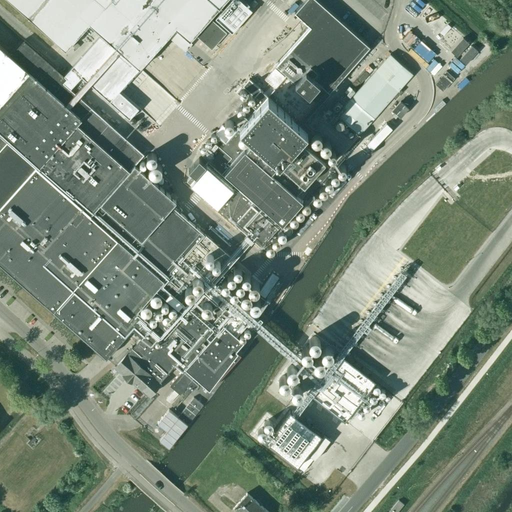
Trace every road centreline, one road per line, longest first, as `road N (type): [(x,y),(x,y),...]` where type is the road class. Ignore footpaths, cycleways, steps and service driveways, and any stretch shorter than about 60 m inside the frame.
road 1 (tertiary): [(347,511),(511,307)]
road 2 (tertiary): [(130,457),(60,368),(0,309)]
road 3 (unknown): [(240,58),(367,159)]
